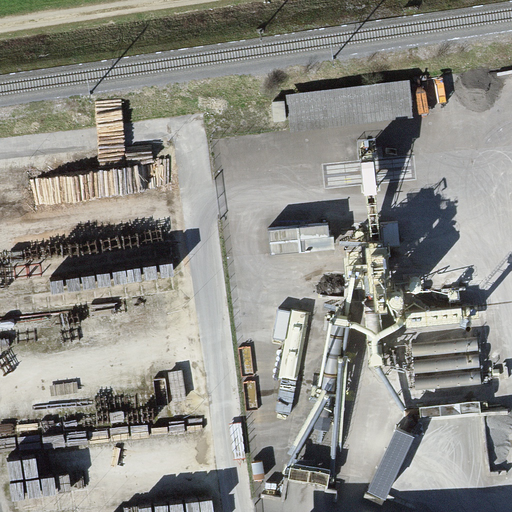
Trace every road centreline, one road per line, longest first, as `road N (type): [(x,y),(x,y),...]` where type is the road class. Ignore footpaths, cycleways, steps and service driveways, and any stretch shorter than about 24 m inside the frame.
road 1 (unknown): [(235,511),(206,276),(207,217),(229,197),(276,181),(424,169),(511,149)]
road 2 (unclassified): [(0,23),(163,0)]
